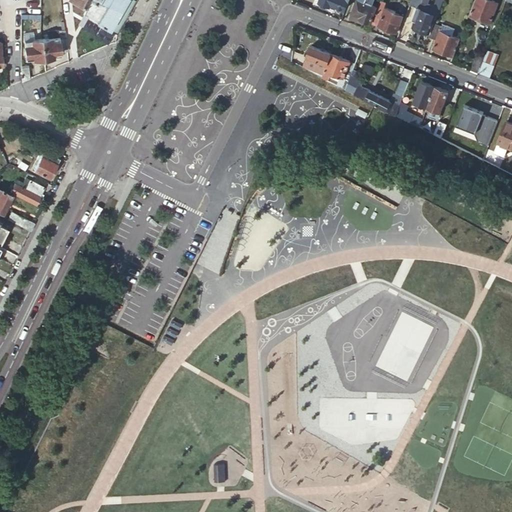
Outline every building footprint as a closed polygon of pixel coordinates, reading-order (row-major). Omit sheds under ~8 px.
[(68,0),(87,10),(84,15),(117,33),(136,1),(135,0),(68,0)] [(336,5),(346,8),(349,0),(319,0),(322,1),(322,3),(328,6),(329,4),(335,7),(336,5)] [(372,0),(356,0),(352,12),(361,15),(360,18),(369,22),(376,5),(371,3),(372,0)] [(383,0),(380,0),(372,22),(397,32),(403,15),(386,8),(383,7),(385,3),(385,1),(383,0)] [(410,0),(409,5),(419,9),(412,25),(429,31),(435,14),(437,15),(439,9),(442,2),(436,0),(435,0),(434,5),(422,0),(421,0),(410,0)] [(491,0),(473,0),(468,15),(489,23),(497,2),(491,0)] [(435,21),(429,36),(436,39),(440,30),(442,24),(435,21)] [(49,39),(42,39),(44,59),(55,58),(54,54),(62,53),(68,52),(65,30),(48,32),(49,39)] [(433,48),(453,55),(459,37),(440,30),(436,39),(433,48)] [(44,59),(42,39),(30,40),(29,33),(24,34),(27,61),(44,59)] [(311,46),(302,67),(321,77),(331,54),(311,46)] [(360,49),(356,47),(351,58),(356,60),(360,49)] [(367,52),(360,49),(356,60),(362,62),(367,52)] [(478,50),(475,57),(482,60),(485,52),(478,50)] [(339,87),(344,89),(352,71),(355,64),(331,54),(321,77),(327,80),(330,72),(343,78),(339,87)] [(475,57),(470,71),(477,73),(481,62),(482,60),(475,57)] [(481,62),(477,73),(489,78),(493,66),(481,62)] [(22,68),(22,82),(30,79),(29,67),(29,65),(22,65),(22,68)] [(376,105),(396,115),(400,106),(360,86),(358,90),(356,89),(359,81),(356,79),(358,73),(352,71),(344,89),(376,105)] [(403,95),(408,82),(401,79),(396,93),(403,95)] [(426,106),(434,85),(421,80),(414,101),(426,106)] [(447,90),(434,85),(426,106),(439,111),(447,90)] [(396,115),(418,127),(421,119),(413,115),(404,113),(407,107),(400,104),(400,106),(396,115)] [(441,139),(447,123),(438,120),(436,126),(421,119),(418,127),(441,139)] [(511,123),(506,121),(497,142),(511,148),(511,123)] [(482,159),(491,136),(460,124),(458,128),(451,125),(445,141),(482,159)] [(32,144),(28,147),(36,152),(38,151),(42,154),(34,170),(50,178),(59,158),(32,144)] [(10,193),(35,206),(45,187),(30,180),(28,185),(26,189),(15,183),(10,193)] [(26,189),(28,185),(17,180),(15,183),(26,189)] [(12,195),(0,188),(0,211),(3,213),(12,195)] [(7,219),(31,231),(35,223),(11,211),(7,219)] [(215,463),(215,482),(228,482),(228,463),(215,463)]
